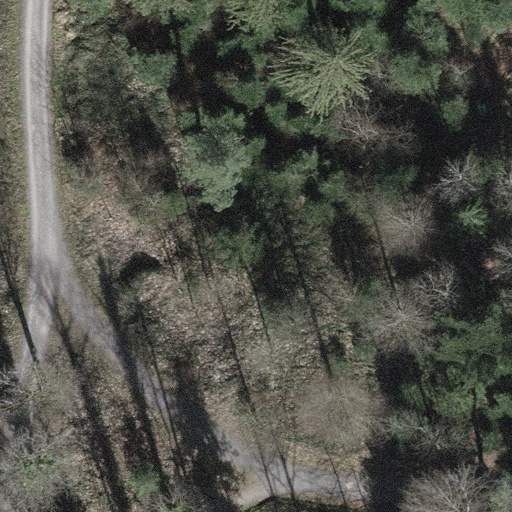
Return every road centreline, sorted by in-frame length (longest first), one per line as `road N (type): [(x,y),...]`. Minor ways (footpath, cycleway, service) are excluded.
road 1 (track): [(511,492),(384,490),(278,473),(166,403),(48,265)]
road 2 (track): [(16,511),(48,265),(44,0)]
